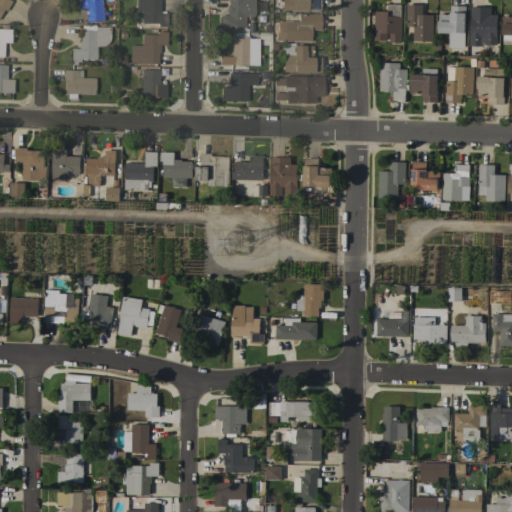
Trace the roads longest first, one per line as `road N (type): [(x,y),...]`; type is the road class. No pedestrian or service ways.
road 1 (residential): [(0,356),(106,359),(188,383),(266,374),(511,380)]
road 2 (residential): [(0,118),(511,133)]
road 3 (residential): [(354,0),(347,511)]
road 4 (residential): [(333,260),(221,218),(0,212)]
road 5 (residential): [(28,511),(30,358)]
road 6 (residential): [(186,511),(188,383)]
road 7 (residential): [(192,124),(192,0)]
